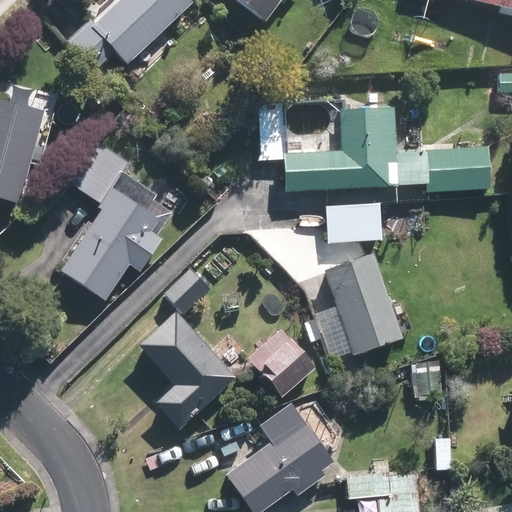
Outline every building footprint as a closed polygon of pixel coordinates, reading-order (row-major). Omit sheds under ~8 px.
[(179,0),(126,0),(94,30),(126,64),(186,7),(179,0)] [(234,0),(261,19),(275,0),(234,0)] [(511,0),(468,0),(511,11),(511,0)] [(85,28),(67,45),(91,69),(109,52),(85,28)] [(511,75),(499,76),(499,96),(511,95),(511,75)] [(0,205),(8,207),(35,118),(0,107),(0,205)] [(342,160),(283,162),(284,192),(389,189),(387,118),(341,119),(342,160)] [(125,170),(94,150),(69,189),(100,209),(125,170)] [(482,154),(426,155),(427,192),(482,191),(482,154)] [(165,214),(120,185),(63,271),(99,296),(123,260),(136,269),(154,243),(148,239),(165,214)] [(371,209),(326,210),(327,243),(372,242),(371,209)] [(365,263),(324,277),(351,355),(391,340),(365,263)] [(188,275),(164,297),(181,315),(204,292),(188,275)] [(175,390),(156,407),(176,429),(227,382),(171,320),(138,350),(175,390)] [(307,369),(278,339),(248,366),(277,397),(307,369)] [(435,367),(411,368),(412,399),(436,398),(435,367)] [(270,448),(225,480),(248,511),(256,511),(289,489),(294,495),(318,478),(313,472),(324,464),(288,413),(259,433),(270,448)] [(445,442),(428,443),(428,473),(445,472),(445,442)] [(414,511),(413,478),(349,482),(350,499),(378,497),(378,511),(414,511)]
